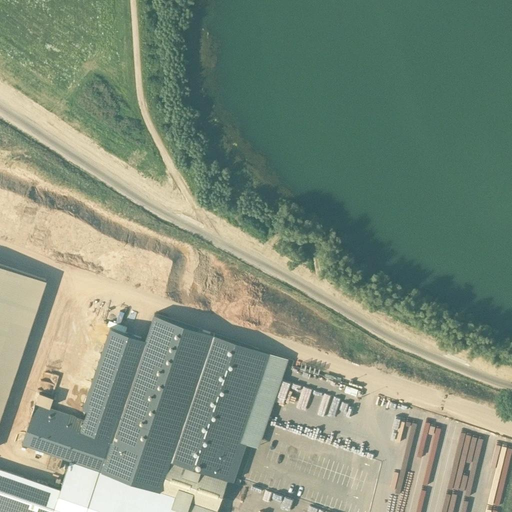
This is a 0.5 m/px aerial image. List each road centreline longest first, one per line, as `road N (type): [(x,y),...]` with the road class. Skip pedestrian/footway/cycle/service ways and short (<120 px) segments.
road 1 (unclassified): [(511,386),(385,334),(164,213),(0,107)]
road 2 (track): [(190,226),(194,209),(142,105),(131,0)]
road 3 (track): [(322,297),(303,238),(275,236),(261,263)]
